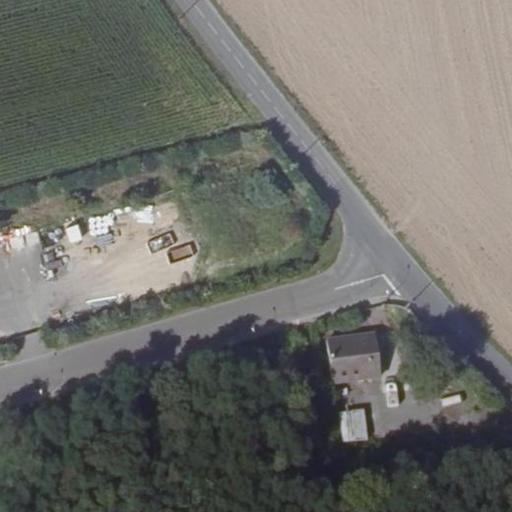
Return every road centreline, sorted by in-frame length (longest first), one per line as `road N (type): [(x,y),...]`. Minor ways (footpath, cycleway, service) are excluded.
road 1 (residential): [(386,259),(314,291),(0,378)]
road 2 (tertiary): [(386,259),(199,0)]
road 3 (tertiary): [(511,394),(386,259)]
